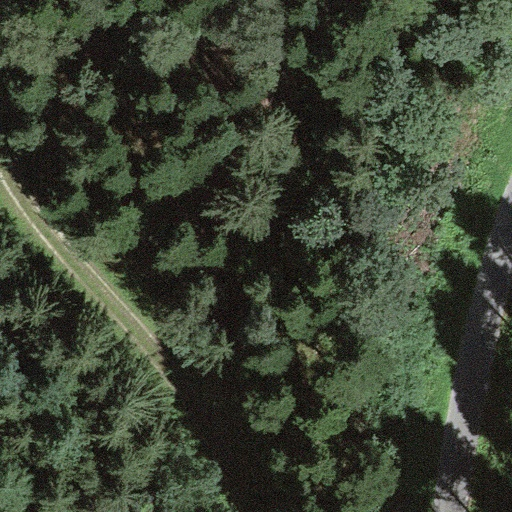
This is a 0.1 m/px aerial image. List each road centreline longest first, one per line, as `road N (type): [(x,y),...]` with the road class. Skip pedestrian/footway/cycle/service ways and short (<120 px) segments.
road 1 (track): [(258,511),(217,418),(82,269),(0,142)]
road 2 (track): [(448,511),(487,282),(511,221)]
